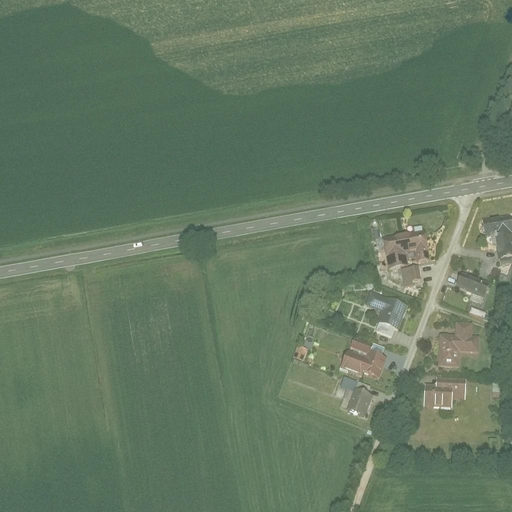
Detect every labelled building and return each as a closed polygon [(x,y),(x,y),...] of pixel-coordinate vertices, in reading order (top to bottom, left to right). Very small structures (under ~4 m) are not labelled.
[(511,223),(485,225),(486,241),(496,240),(497,263),(511,262),(511,223)] [(405,271),(403,260),(414,258),(415,265),(427,263),(426,256),(433,255),(430,234),(382,241),(386,262),(387,262),(389,273),(405,271)] [(465,274),(458,293),(486,304),(493,284),(465,274)] [(407,308),(371,294),(367,307),(383,313),(378,326),(397,333),(407,308)] [(458,357),(474,356),(473,329),(456,329),(456,340),(438,341),(439,372),(458,372),(458,357)] [(303,362),(307,349),(296,345),(292,359),(303,362)] [(350,349),(341,372),(375,386),(384,362),(350,349)] [(437,382),(437,393),(423,394),(423,413),(452,412),(452,400),(466,399),(466,381),(437,382)] [(348,382),(343,394),(354,398),(347,414),(364,421),(373,401),(366,398),(369,392),(348,382)] [(491,389),(491,403),(503,403),(503,389),(491,389)] [(490,439),(490,453),(500,453),(499,439),(490,439)]
